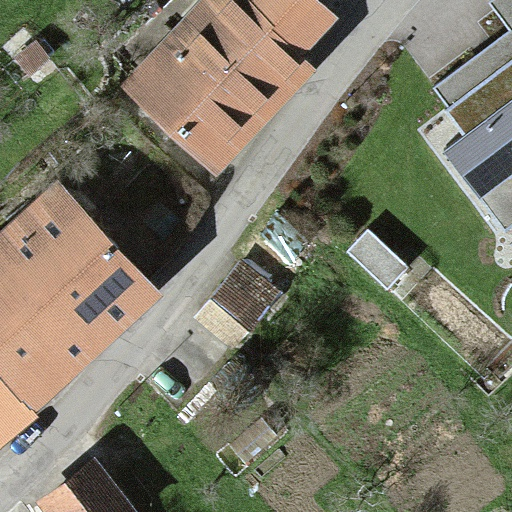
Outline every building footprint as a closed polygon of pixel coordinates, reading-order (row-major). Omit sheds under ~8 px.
[(200,0),(119,86),(217,177),(319,68),(306,56),(341,19),(320,0),(200,0)] [(511,0),(493,0),(489,4),(507,28),(430,87),(466,135),(445,151),(508,233),(511,229),(511,0)] [(60,180),(0,234),(0,366),(38,415),(164,295),(60,180)] [(367,232),(347,252),(386,291),(406,271),(367,232)] [(193,317),(232,350),(281,292),(243,259),(193,317)] [(0,447),(38,415),(0,366),(0,447)] [(135,511),(95,457),(36,500),(44,511),(135,511)]
